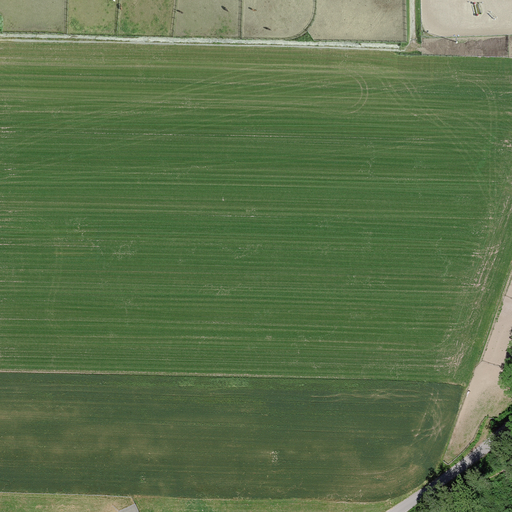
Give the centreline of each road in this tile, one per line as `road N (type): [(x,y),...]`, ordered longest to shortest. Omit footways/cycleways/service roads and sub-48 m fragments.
road 1 (track): [(412,0),(413,47),(0,37)]
road 2 (residential): [(396,511),(511,423)]
